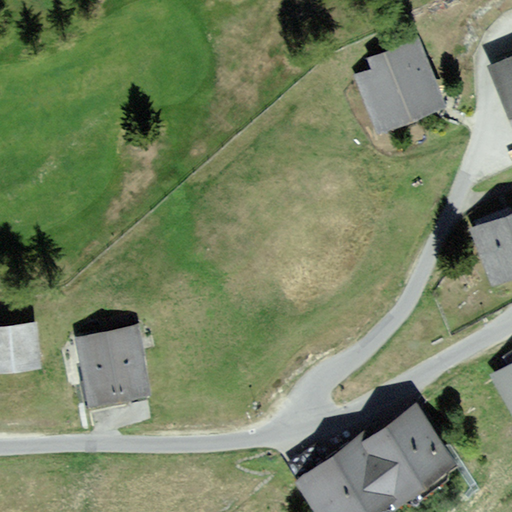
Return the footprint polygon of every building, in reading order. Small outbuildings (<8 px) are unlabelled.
[(367,57),(371,68),(355,75),(378,131),(445,104),(417,37),(367,57)] [(511,54),(487,65),(502,103),(511,99),(511,54)] [(511,99),(502,103),(511,126),(511,99)] [(511,214),(479,228),(499,277),(511,271),(511,214)] [(35,323),(0,326),(0,369),(39,366),(35,323)] [(138,325),(77,337),(89,404),(151,392),(138,325)] [(511,362),(492,375),(511,407),(511,362)] [(415,404),(359,442),(396,496),(399,500),(455,461),(415,404)] [(356,438),(295,479),(317,511),(372,511),(396,496),(359,442),(356,438)]
